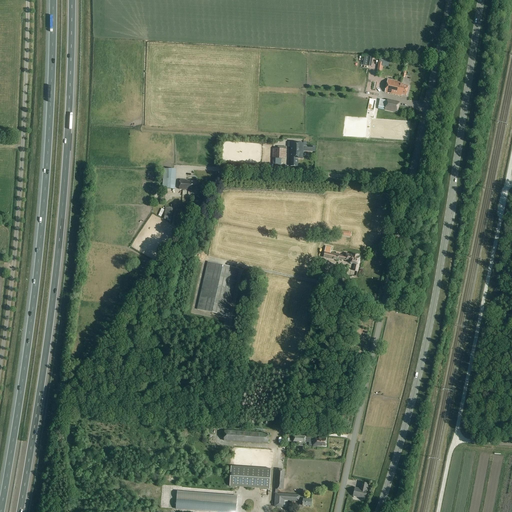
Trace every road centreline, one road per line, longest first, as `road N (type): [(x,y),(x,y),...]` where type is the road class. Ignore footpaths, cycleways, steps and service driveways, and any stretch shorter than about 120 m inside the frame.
road 1 (unclassified): [(337,511),(451,0)]
road 2 (secondary): [(378,511),(421,362),(481,0)]
road 3 (motorway): [(19,511),(54,294),(72,0)]
road 4 (motorway): [(52,0),(35,288),(0,511)]
road 5 (unclassified): [(0,367),(15,247),(27,0)]
road 6 (track): [(438,511),(511,158)]
road 7 (track): [(412,177),(191,168)]
